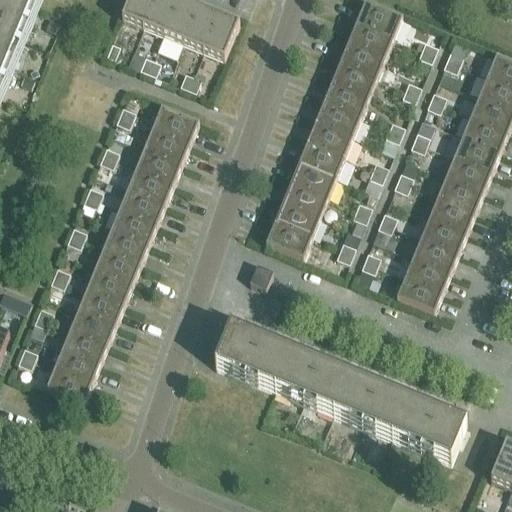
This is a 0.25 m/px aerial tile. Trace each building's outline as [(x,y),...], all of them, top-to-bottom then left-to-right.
[(0,0),(0,96),(39,0),(0,0)] [(158,0),(133,0),(123,28),(144,36),(158,0)] [(179,7),(161,0),(158,0),(144,36),(164,44),(179,7)] [(179,7),(164,44),(184,53),(199,15),(179,7)] [(366,11),(357,32),(394,47),(403,26),(366,11)] [(219,23),(199,15),(184,53),(204,61),(219,23)] [(240,32),(219,23),(204,61),(225,69),(240,32)] [(394,47),(357,32),(348,53),(386,68),(394,47)] [(425,50),(422,58),(435,64),(438,56),(425,50)] [(121,55),(113,51),(107,65),(115,68),(121,55)] [(348,53),(340,73),(378,88),(386,68),(348,53)] [(435,64),(422,58),(419,66),(432,72),(435,64)] [(451,61),(447,69),(461,74),(464,66),(451,61)] [(511,70),(497,64),(488,85),(511,95),(511,70)] [(146,65),(141,78),(149,82),(154,68),(146,65)] [(149,82),(156,85),(157,85),(162,72),(154,68),(149,82)] [(461,74),(447,69),(444,77),(457,82),(461,74)] [(340,73),(332,93),(369,108),(378,88),(340,73)] [(186,81),(181,95),(189,98),(194,85),(186,81)] [(189,98),(196,101),(197,101),(202,88),(194,85),(189,98)] [(511,95),(488,85),(480,105),(511,118),(511,95)] [(419,104),(422,96),(409,90),(406,98),(419,104)] [(332,93),(324,113),(361,128),(369,108),(332,93)] [(415,112),(419,104),(406,98),(402,106),(415,112)] [(447,106),(434,101),(431,109),(444,114),(447,106)] [(511,118),(480,105),(472,125),(509,141),(511,133),(511,118)] [(441,122),(444,114),(431,109),(428,117),(441,122)] [(324,113),(315,133),(353,149),(361,128),(324,113)] [(123,116),(120,124),(133,129),(137,121),(123,116)] [(154,137),(191,153),(200,131),(162,116),(154,137)] [(120,124),(117,131),(130,137),(133,129),(120,124)] [(472,125),(463,145),(501,161),(509,141),(472,125)] [(392,130),(389,138),(402,144),(406,136),(392,130)] [(315,133),(307,154),(345,169),(353,149),(315,133)] [(145,157),(183,173),(191,153),(154,137),(145,157)] [(402,144),(389,138),(386,146),(399,152),(402,144)] [(418,141),(415,149),(428,154),(431,146),(418,141)] [(463,145),(455,165),(493,181),(501,161),(463,145)] [(428,154),(415,149),(411,157),(424,162),(428,154)] [(307,154),(299,174),(336,189),(345,169),(307,154)] [(120,161),(107,155),(104,164),(117,169),(120,161)] [(137,177),(175,193),(183,173),(145,157),(137,177)] [(104,164),(101,171),(100,171),(114,177),(117,169),(104,164)] [(455,165),(447,186),(484,201),(493,181),(455,165)] [(376,171),(373,179),(386,184),(389,176),(376,171)] [(299,174),(291,194),(328,209),(336,189),(299,174)] [(129,197),(166,213),(175,193),(137,177),(129,197)] [(386,184),(373,179),(369,187),(383,192),(386,184)] [(401,181),(398,189),(411,194),(414,187),(401,181)] [(447,186),(439,206),(476,221),(484,201),(447,186)] [(411,194),(398,189),(395,197),(408,202),(411,194)] [(291,194),(283,213),(320,229),(328,209),(291,194)] [(91,196),(87,204),(101,209),(104,201),(91,196)] [(121,217),(158,233),(166,213),(129,197),(121,217)] [(87,204),(84,211),(84,212),(97,217),(101,209),(87,204)] [(439,206),(430,226),(468,241),(476,221),(439,206)] [(359,211),(356,219),(369,224),(373,216),(359,211)] [(283,213),(274,233),(312,249),(320,229),(283,213)] [(113,237),(150,253),(158,233),(121,217),(113,237)] [(353,227),(366,232),(369,224),(356,219),(353,227)] [(385,221),(382,229),(395,234),(398,227),(385,221)] [(430,226),(422,246),(460,261),(468,241),(430,226)] [(391,242),(395,234),(382,229),(378,237),(391,242)] [(274,233),(269,248),(266,253),(304,269),(312,249),(274,233)] [(74,236),(71,244),(84,249),(88,241),(74,236)] [(142,273),(150,253),(113,237),(104,257),(142,273)] [(71,244),(68,251),(68,252),(81,257),(84,249),(71,244)] [(422,246),(414,266),(451,281),(460,261),(422,246)] [(343,251),(340,259),(353,264),(356,256),(343,251)] [(96,278),(134,293),(142,273),(104,257),(96,278)] [(353,264),(340,259),(337,267),(350,272),(353,264)] [(368,261),(365,269),(378,274),(382,266),(368,261)] [(414,266),(406,286),(443,301),(451,281),(414,266)] [(375,282),(378,274),(365,269),(362,277),(375,282)] [(250,292),(266,299),(274,281),(258,274),(250,292)] [(58,276),(55,284),(68,290),(71,282),(58,276)] [(125,313),(134,293),(96,278),(88,298),(125,313)] [(55,284),(52,292),(51,292),(65,298),(68,290),(55,284)] [(443,301),(406,286),(397,307),(435,322),(443,301)] [(30,320),(34,309),(6,298),(2,310),(30,320)] [(80,318),(117,333),(125,313),(88,298),(80,318)] [(41,316),(38,324),(51,330),(55,322),(41,316)] [(109,353),(117,333),(80,318),(71,338),(109,353)] [(38,324),(35,332),(48,338),(51,330),(38,324)] [(452,471),(467,435),(231,338),(230,342),(218,337),(211,355),(222,359),(216,375),(452,471)] [(63,358),(101,373),(109,353),(71,338),(63,358)] [(0,368),(10,344),(0,339),(0,368)] [(38,362),(25,356),(22,364),(35,370),(38,362)] [(93,393),(101,373),(63,358),(55,378),(93,393)] [(32,378),(35,370),(22,364),(19,372),(32,378)] [(55,378),(47,399),(84,414),(93,393),(55,378)] [(511,497),(511,453),(506,451),(491,488),(511,497)]
